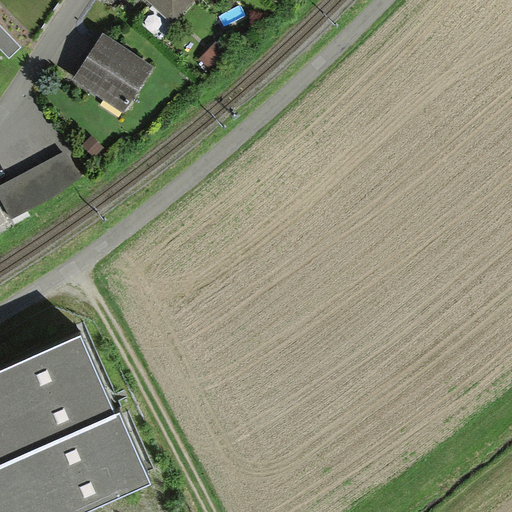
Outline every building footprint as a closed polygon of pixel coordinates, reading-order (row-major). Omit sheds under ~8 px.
[(154,0),(170,14),(182,0),(154,0)] [(0,23),(0,47),(9,57),(21,45),(0,23)] [(103,32),(72,79),(124,112),(154,65),(103,32)] [(221,51),(212,43),(199,58),(207,66),(221,51)] [(82,145),(94,157),(104,148),(92,136),(82,145)] [(0,185),(0,198),(10,218),(80,180),(65,151),(0,185)] [(80,333),(0,369),(0,511),(87,511),(149,485),(80,333)]
